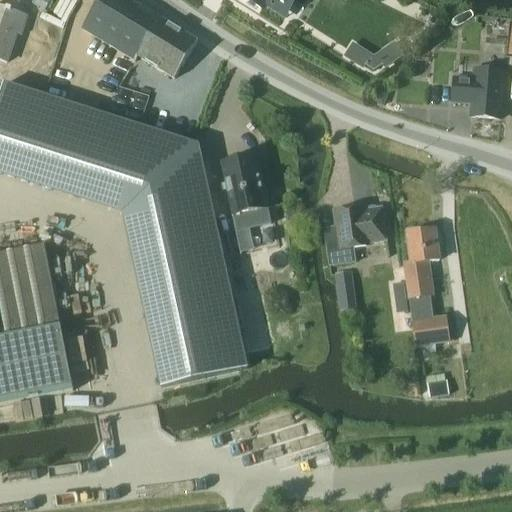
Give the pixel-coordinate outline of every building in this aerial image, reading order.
[(101,0),(82,32),(108,48),(135,64),(137,59),(173,82),(196,44),(124,0),(101,0)] [(253,0),(269,10),(271,7),(281,13),(284,9),(286,6),(286,5),(288,0),(253,0)] [(352,46),(344,59),(363,70),(364,67),(374,73),(383,67),(385,70),(402,58),(393,46),(373,60),(352,46)] [(499,121),(503,74),(474,72),(473,82),(454,80),(452,104),(471,106),(470,119),(499,121)] [(0,97),(0,179),(122,217),(161,391),(248,371),(198,146),(4,86),(0,97)] [(258,158),(220,166),(226,193),(232,222),(235,221),(237,230),(240,229),(247,228),(249,235),(273,229),(270,214),(258,158)] [(327,253),(330,269),(354,266),(352,248),(385,243),(383,228),(385,225),(384,218),(381,215),(381,211),(377,211),(374,209),(367,210),(364,213),(352,215),(351,212),(334,214),(339,251),(327,253)] [(237,230),(220,233),(226,261),(246,257),(241,236),(240,229),(237,230)] [(437,236),(434,237),(433,233),(407,236),(411,266),(404,267),(415,350),(449,346),(446,319),(429,321),(425,290),(430,289),(427,265),(437,263),(435,249),(439,248),(441,245),(440,239),(437,236)] [(44,248),(0,256),(0,338),(59,327),(44,248)] [(353,283),(352,276),(336,278),(337,285),(338,290),(354,288),(353,283)] [(271,350),(259,296),(234,301),(246,355),(271,350)] [(407,305),(396,307),(398,316),(408,315),(407,305)] [(0,338),(0,404),(71,390),(59,327),(0,338)] [(444,384),(428,387),(430,401),(447,398),(444,384)]
